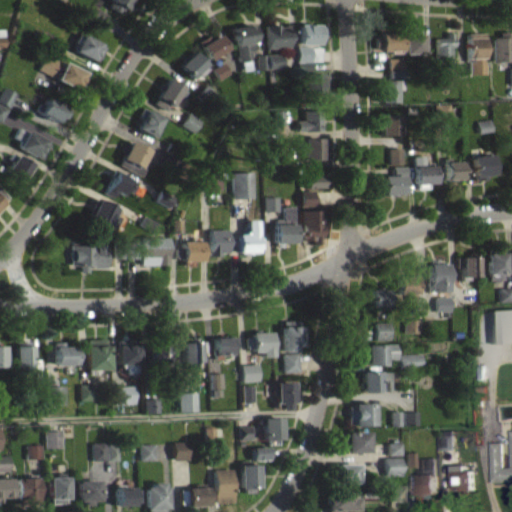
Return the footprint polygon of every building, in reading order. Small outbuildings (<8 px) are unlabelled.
[(106,6),(119,13),(121,8),(123,7),(125,8),(130,0),(107,0),(109,1),(106,6)] [(106,13),(97,27),(85,20),(93,5),(106,13)] [(230,27),(232,45),(234,44),(237,60),(248,58),(247,49),(254,48),(250,24),(230,27)] [(264,25),(264,28),(263,28),(264,48),(288,46),(286,26),(277,26),(277,24),(264,25)] [(296,24),(295,43),(316,43),(316,35),(321,35),(321,25),(316,25),(316,24),(296,24)] [(56,37),(50,48),(30,38),(36,27),(56,37)] [(418,29),(421,33),(421,52),(403,53),(402,33),(405,29),(418,29)] [(378,31),(378,34),(372,34),(372,47),(378,47),(378,49),(401,49),(400,32),(378,31)] [(492,37),(500,36),(500,31),(511,31),(511,61),(499,61),(494,60),(492,37)] [(70,50),(74,43),(71,41),(76,32),(102,46),(95,61),(70,50)] [(451,46),(454,46),(454,37),(453,37),(452,32),(446,32),(446,37),(436,37),(437,57),(440,57),(440,72),(452,72),(451,46)] [(467,32),(467,37),(466,37),(467,58),(469,58),(468,61),(470,61),(470,74),(486,73),(486,59),(485,56),(484,32),(467,32)] [(196,40),(207,58),(225,48),(217,33),(209,38),(206,34),(196,40)] [(295,45),(295,87),(320,87),(320,84),(324,84),(324,73),(319,73),(319,71),(309,71),(309,60),(320,60),(320,47),(310,47),(310,45),(295,45)] [(176,64),(181,59),(180,58),(184,53),(185,54),(190,50),(206,67),(198,75),(194,72),(188,78),(176,64)] [(35,69),(42,53),(82,72),(72,90),(51,79),(52,77),(35,69)] [(255,69),(280,67),(279,53),(255,54),(255,69)] [(387,58),(387,68),(404,68),(403,57),(387,58)] [(210,68),(217,79),(228,72),(221,61),(210,68)] [(387,69),(388,79),(404,78),(403,69),(387,69)] [(166,76),(161,82),(159,81),(155,88),(157,89),(152,95),(154,96),(150,102),(162,109),(165,105),(167,105),(181,86),(166,76)] [(303,79),(303,95),(320,95),(320,80),(303,79)] [(398,80),(398,89),(395,89),(395,102),(377,102),(377,101),(373,101),(373,79),(398,80)] [(203,84),(192,97),(205,106),(216,92),(203,84)] [(0,87),(0,103),(6,107),(13,93),(1,86),(0,87)] [(32,109),(36,111),(34,113),(45,119),(46,117),(55,122),(58,116),(63,118),(68,107),(42,96),(38,103),(35,102),(32,109)] [(449,105),(450,126),(435,127),(434,106),(449,105)] [(159,117),(154,127),(157,128),(152,136),(133,128),(138,118),(134,117),(140,106),(159,117)] [(284,109),(285,130),(274,130),(273,109),(284,109)] [(179,124),(187,111),(198,119),(191,132),(179,124)] [(294,120),(294,130),(301,130),(301,131),(307,131),(307,130),(319,130),(319,112),(301,112),(301,119),(294,120)] [(397,114),(398,125),(400,125),(400,133),(397,133),(397,134),(378,135),(378,114),(397,114)] [(476,120),(478,133),(492,131),(490,118),(476,120)] [(199,126),(186,119),(179,131),(192,138),(199,126)] [(478,139),(492,137),(490,125),(477,127),(478,139)] [(15,126),(9,136),(16,139),(13,146),(34,158),(35,157),(38,159),(46,145),(42,142),(42,141),(23,129),(22,131),(15,126)] [(296,138),(296,144),(289,144),(289,154),(293,154),(294,161),(305,161),(305,165),(331,165),(331,153),(327,153),(327,144),(326,144),(323,138),(296,138)] [(126,140),(115,163),(137,175),(141,167),(139,166),(144,156),(142,155),(145,149),(126,140)] [(167,141),(163,150),(172,155),(177,146),(167,141)] [(387,147),(388,163),(401,163),(400,147),(387,147)] [(470,157),(472,175),(475,175),(475,179),(485,178),(484,174),(493,173),(490,151),(482,152),(482,156),(470,157)] [(0,172),(13,153),(28,164),(18,182),(11,177),(8,180),(0,174),(0,172)] [(412,155),(413,183),(415,183),(415,188),(428,187),(427,182),(433,182),(433,165),(426,165),(423,155),(412,155)] [(444,161),(445,179),(461,178),(460,160),(444,161)] [(115,171),(137,182),(141,176),(119,164),(115,171)] [(392,165),(405,165),(405,176),(401,176),(401,193),(380,193),(380,192),(375,192),(374,178),(380,178),(380,175),(392,175),(392,165)] [(111,170),(134,182),(129,192),(122,189),(119,194),(112,190),(109,196),(100,192),(111,170)] [(219,188),(201,189),(200,171),(219,171),(219,188)] [(230,197),(250,197),(250,172),(230,172),(230,197)] [(302,175),(302,187),(321,187),(321,175),(302,175)] [(304,194),(322,194),(322,181),(303,181),(304,194)] [(158,189),(152,199),(164,206),(170,196),(158,189)] [(298,190),(298,205),(311,205),(311,190),(298,190)] [(261,196),(262,210),(277,211),(277,195),(261,196)] [(85,217),(95,198),(113,207),(111,213),(118,217),(112,229),(85,217)] [(281,205),(281,218),(272,218),(272,223),(271,223),(271,242),(273,242),(274,246),(282,246),(282,242),(292,242),(292,205),(281,205)] [(298,209),(298,236),(302,239),(310,239),(310,243),(315,243),(315,244),(317,244),(317,240),(318,239),(318,209),(298,209)] [(137,225),(141,215),(156,222),(150,231),(137,225)] [(170,232),(181,232),(181,216),(170,216),(170,232)] [(235,233),(235,252),(255,251),(255,248),(260,248),(259,236),(256,236),(256,233),(261,233),(261,228),(255,228),(254,219),(243,220),(244,230),(241,230),(241,233),(235,233)] [(226,229),(226,252),(217,252),(218,255),(206,255),(207,229),(226,229)] [(124,258),(138,258),(138,263),(168,264),(167,237),(139,236),(139,241),(124,241),(124,258)] [(178,240),(178,246),(174,246),(174,257),(178,257),(178,259),(181,260),(181,264),(192,265),(192,260),(199,260),(199,240),(197,239),(197,237),(190,236),(190,238),(188,240),(178,240)] [(107,258),(121,258),(121,242),(107,242),(107,258)] [(67,245),(67,264),(76,265),(76,271),(86,271),(86,265),(90,265),(90,266),(104,267),(104,244),(67,245)] [(504,252),(504,273),(502,275),(502,278),(498,281),(493,281),(493,280),(488,280),(488,273),(486,273),(485,249),(502,248),(502,252),(504,252)] [(456,256),(455,267),(461,267),(461,276),(478,275),(477,252),(468,253),(468,256),(456,256)] [(426,263),(427,291),(446,290),(447,262),(437,262),(436,258),(428,258),(429,263),(426,263)] [(414,276),(414,299),(396,300),(395,276),(414,276)] [(367,289),(368,305),(388,305),(388,289),(381,289),(381,286),(373,286),(372,289),(367,289)] [(511,287),(498,288),(499,301),(511,301),(511,287)] [(434,297),(434,311),(449,311),(449,296),(434,297)] [(511,349),(511,315),(491,316),(492,350),(511,349)] [(404,318),(404,331),(418,332),(419,319),(404,318)] [(282,320),(282,325),(280,325),(280,337),(281,338),(281,344),(280,345),(280,350),(294,350),(294,345),(299,345),(300,327),(298,320),(282,320)] [(373,322),(374,339),(390,339),(389,321),(373,322)] [(419,339),(419,325),(404,325),(404,339),(419,339)] [(268,330),(270,355),(260,356),(259,351),(250,351),(250,348),(245,348),(244,336),(249,335),(249,331),(268,330)] [(180,341),(180,362),(183,362),(183,367),(194,366),(194,361),(199,361),(199,358),(200,358),(200,353),(199,353),(199,351),(204,351),(204,340),(198,340),(198,336),(189,337),(189,341),(180,341)] [(211,336),(212,353),(230,353),(230,348),(235,348),(235,346),(236,346),(236,336),(211,336)] [(85,338),(85,344),(83,344),(83,368),(107,368),(106,344),(104,344),(104,338),(85,338)] [(117,339),(117,344),(114,344),(114,363),(119,363),(119,366),(120,366),(120,372),(135,372),(135,363),(137,363),(136,344),(133,344),(133,338),(117,339)] [(13,339),(13,344),(12,344),(13,365),(14,365),(14,371),(30,371),(30,345),(28,341),(27,339),(13,339)] [(52,341),(52,364),(74,363),(74,345),(65,345),(65,341),(52,341)] [(170,342),(170,354),(165,354),(166,368),(143,368),(143,361),(147,360),(147,350),(143,346),(143,342),(170,342)] [(212,344),(212,361),(235,361),(234,343),(212,344)] [(365,343),(365,349),(360,349),(360,361),(365,361),(366,365),(384,364),(384,358),(397,358),(396,343),(365,343)] [(280,353),(281,371),(297,371),(296,352),(280,353)] [(398,354),(399,368),(421,368),(421,353),(398,354)] [(239,364),(240,381),(259,380),(259,374),(257,374),(256,363),(239,364)] [(359,370),(359,391),(377,391),(378,390),(381,390),(382,389),(389,389),(390,385),(389,371),(379,371),(378,370),(359,370)] [(209,373),(209,388),(220,387),(220,372),(209,373)] [(291,381),(273,381),(273,382),(269,382),(269,388),(270,389),(270,394),(273,394),(273,402),(277,402),(277,408),(288,408),(288,402),(291,402),(291,381)] [(42,382),(42,401),(27,400),(26,382),(42,382)] [(77,383),(78,400),(93,399),(92,383),(77,383)] [(64,384),(65,403),(47,404),(46,384),(64,384)] [(132,384),(133,402),(112,403),(111,385),(132,384)] [(240,385),(240,401),(251,401),(251,385),(240,385)] [(177,392),(178,410),(195,410),(194,391),(177,392)] [(143,398),(143,412),(158,411),(158,398),(143,398)] [(346,405),(347,423),(352,423),(352,425),(372,425),(372,416),(375,412),(375,404),(372,404),(372,402),(351,402),(351,405),(346,405)] [(143,419),(158,419),(157,405),(143,405),(143,419)] [(403,410),(404,426),(417,425),(416,409),(403,410)] [(389,411),(390,425),(401,425),(400,410),(389,411)] [(260,417),(260,439),(264,439),(264,443),(275,443),(275,438),(280,438),(279,416),(260,417)] [(204,426),(204,440),(209,440),(220,440),(220,427),(215,427),(215,424),(206,425),(206,426),(204,426)] [(236,425),(237,439),(250,438),(249,425),(236,425)] [(42,430),(42,447),(61,446),(61,429),(42,430)] [(440,430),(441,449),(455,448),(454,430),(440,430)] [(491,442),(493,482),(511,481),(511,430),(511,467),(504,467),(503,442),(491,442)] [(344,431),(344,435),(340,435),(339,448),(344,448),(344,451),(366,451),(367,431),(344,431)] [(250,432),(237,432),(237,446),(250,446),(250,432)] [(171,441),(172,459),(174,459),(187,459),(186,440),(171,441)] [(91,443),(91,460),(100,460),(106,460),(105,442),(91,443)] [(106,442),(106,459),(112,459),(118,459),(118,442),(106,442)] [(387,442),(387,454),(400,454),(400,442),(387,442)] [(40,443),(40,457),(25,458),(24,444),(40,443)] [(138,443),(139,460),(155,459),(155,450),(155,443),(138,443)] [(250,447),(250,459),(267,459),(267,446),(250,447)] [(400,448),(387,449),(387,462),(401,461),(400,448)] [(25,465),(41,464),(40,451),(25,451),(25,465)] [(405,451),(405,464),(414,464),(414,451),(405,451)] [(250,466),(268,466),(268,453),(250,453),(250,466)] [(0,470),(9,470),(9,454),(0,454),(0,470)] [(383,457),(383,474),(400,474),(400,457),(383,457)] [(419,468),(419,474),(418,474),(419,494),(438,493),(436,457),(424,458),(425,468),(419,468)] [(237,464),(237,487),(241,487),(241,492),(253,491),(253,486),(256,486),(256,478),(260,478),(260,477),(262,477),(262,472),(259,472),(259,471),(256,471),(255,463),(237,464)] [(335,463),(355,463),(355,478),(358,478),(358,482),(335,482),(335,463)] [(455,465),(456,489),(475,489),(474,469),(468,470),(467,465),(455,465)] [(212,468),(212,501),(232,501),(231,468),(212,468)] [(14,477),(14,496),(15,496),(15,504),(36,504),(35,476),(14,477)] [(48,476),(48,498),(50,498),(50,502),(65,502),(65,497),(67,497),(67,476),(48,476)] [(0,478),(10,478),(10,496),(1,496),(1,503),(0,503),(0,478)] [(78,479),(78,500),(85,500),(85,504),(95,503),(95,499),(100,499),(100,496),(104,496),(104,485),(99,485),(98,479),(78,479)] [(143,485),(144,507),(146,507),(146,511),(164,511),(164,507),(166,507),(166,485),(163,485),(163,481),(150,481),(150,485),(143,485)] [(114,484),(114,504),(133,504),(133,501),(140,501),(140,488),(133,488),(133,486),(123,486),(123,483),(114,484)] [(403,485),(403,500),(387,501),(387,497),(380,497),(379,485),(403,485)] [(178,488),(179,504),(184,504),(184,506),(206,505),(205,486),(184,487),(184,488),(178,488)] [(324,510),(356,510),(355,497),(350,497),(350,489),(323,489),(324,510)]
